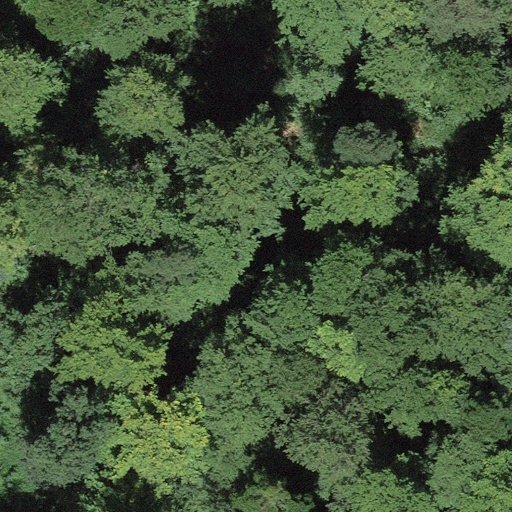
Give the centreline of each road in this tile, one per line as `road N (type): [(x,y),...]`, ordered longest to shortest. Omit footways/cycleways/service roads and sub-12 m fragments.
road 1 (track): [(511,262),(0,141)]
road 2 (track): [(195,511),(119,412),(32,238),(0,117)]
